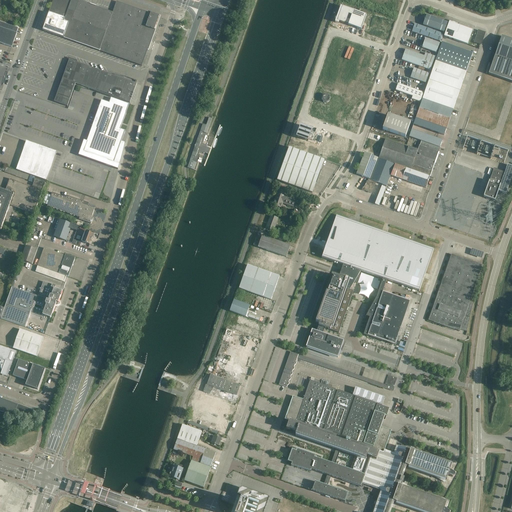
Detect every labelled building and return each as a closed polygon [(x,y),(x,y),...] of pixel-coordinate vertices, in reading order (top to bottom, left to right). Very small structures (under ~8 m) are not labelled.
[(112,13),(76,0),(53,0),(49,13),(48,13),(49,13),(46,20),(45,23),(43,30),(64,38),(63,38),(64,38),(64,37),(100,49),(99,51),(142,66),(159,16),(117,1),(112,13)] [(349,22),(348,25),(361,30),(366,15),(342,7),(337,21),(342,23),(343,23),(344,23),(345,22),(346,21),(349,22)] [(444,32),(445,28),(447,23),(436,19),(437,18),(425,14),(424,17),(425,19),(423,25),(444,32)] [(371,17),(365,33),(382,39),(388,23),(371,17)] [(467,44),(472,30),(458,26),(459,24),(449,20),(444,36),(467,44)] [(0,42),(12,47),(16,33),(18,29),(0,22),(0,42)] [(440,41),(443,34),(414,24),(412,31),(440,41)] [(495,55),(488,74),(511,82),(511,40),(501,36),(495,55)] [(436,53),(439,43),(425,38),(422,48),(436,53)] [(435,61),(466,72),(472,53),(473,53),(442,42),(441,42),(442,43),(435,61)] [(401,60),(430,70),(435,56),(425,53),(424,56),(405,50),(401,60)] [(129,103),(136,84),(122,79),(122,77),(115,74),(114,76),(69,60),(54,101),(67,106),(75,84),(129,103)] [(459,91),(466,72),(435,61),(429,80),(459,91)] [(425,83),(429,73),(414,68),(410,78),(425,83)] [(453,110),(459,91),(429,80),(422,99),(453,110)] [(420,102),(423,93),(398,84),(395,90),(412,96),(411,99),(420,102)] [(325,94),(322,96),(322,99),(323,102),(327,103),(330,101),(330,98),(329,95),(325,94)] [(86,144),(83,152),(105,160),(104,163),(112,166),(118,168),(120,165),(119,164),(121,159),(125,143),(122,142),(121,142),(125,131),(120,129),(122,124),(122,123),(129,105),(111,98),(109,103),(101,100),(88,138),(86,144)] [(446,129),(453,110),(422,99),(415,118),(446,129)] [(405,137),(410,123),(387,115),(382,129),(405,137)] [(207,134),(212,119),(209,118),(206,125),(202,124),(187,168),(194,170),(196,163),(192,161),(193,156),(195,157),(202,138),(200,137),(202,132),(207,134)] [(444,135),(446,129),(415,118),(413,125),(444,135)] [(312,129),(300,125),(296,137),(308,141),(312,129)] [(440,148),(442,141),(411,130),(409,137),(421,141),(440,147),(440,148)] [(417,150),(385,139),(378,158),(395,164),(429,176),(431,171),(431,172),(438,152),(440,147),(421,141),(419,146),(417,150)] [(26,141),(16,170),(17,170),(47,181),(52,166),(57,152),(26,141)] [(317,182),(321,171),(320,171),(324,160),(289,147),(277,180),(312,193),(316,182),(317,182)] [(368,179),(377,158),(364,153),(356,174),(368,179)] [(386,186),(390,176),(395,164),(378,158),(377,158),(368,179),(372,181),(386,186)] [(430,177),(429,176),(395,164),(390,176),(406,181),(426,188),(430,177)] [(511,175),(511,166),(507,165),(505,172),(494,168),(484,196),(495,200),(498,191),(506,193),(511,175)] [(32,187),(9,179),(5,190),(0,188),(0,229),(1,230),(9,206),(34,214),(45,183),(35,179),(32,187)] [(371,193),(375,185),(371,183),(372,181),(368,179),(367,182),(367,181),(364,188),(363,187),(362,190),(364,191),(364,190),(371,193)] [(378,206),(379,203),(385,188),(381,186),(375,204),(378,206)] [(296,199),(286,196),(287,193),(278,189),(275,199),(274,199),(272,205),(281,209),(283,204),(293,208),(296,199)] [(52,193),(47,206),(79,218),(78,220),(69,216),(68,222),(85,228),(87,223),(91,224),(93,218),(91,218),(94,208),(89,206),(90,202),(84,200),(83,202),(66,196),(65,198),(52,193)] [(419,291),(433,249),(336,215),(327,243),(324,250),(321,258),(338,264),(343,265),(341,270),(340,270),(339,270),(339,271),(339,272),(339,273),(340,273),(340,274),(339,277),(354,282),(357,283),(360,276),(358,275),(360,271),(382,279),(386,280),(419,291)] [(274,231),(278,219),(270,216),(266,228),(274,231)] [(77,232),(79,227),(60,220),(53,237),(66,241),(70,229),(77,232)] [(92,238),(94,234),(85,231),(81,241),(90,245),(92,238)] [(253,245),(261,249),(286,257),(290,246),(262,236),(260,241),(255,239),(253,245)] [(32,264),(37,250),(26,246),(21,260),(32,264)] [(52,271),(54,272),(56,273),(57,273),(64,255),(44,248),(37,266),(40,267),(42,268),(44,269),(47,269),(49,270),(52,271)] [(261,249),(260,251),(268,254),(266,261),(283,267),(286,257),(261,249)] [(66,276),(68,277),(75,258),(65,254),(59,273),(59,274),(61,274),(64,275),(66,276)] [(438,292),(470,303),(482,265),(451,254),(438,292)] [(279,276),(283,267),(266,261),(263,270),(279,276)] [(271,300),(275,288),(279,276),(247,265),(239,288),(271,300)] [(339,333),(353,291),(349,290),(354,282),(339,277),(332,275),(315,322),(319,323),(325,325),(324,328),(339,333)] [(382,292),(386,280),(382,279),(376,298),(366,316),(369,318),(363,334),(367,336),(395,345),(410,301),(382,292)] [(45,316),(51,317),(55,306),(60,304),(59,300),(62,292),(54,289),(56,286),(43,282),(39,294),(38,294),(36,295),(36,296),(12,287),(0,318),(25,327),(30,313),(44,318),(45,316)] [(473,304),(470,303),(438,292),(428,320),(459,331),(460,329),(467,331),(473,304)] [(245,317),(249,306),(234,300),(229,311),(245,317)] [(247,316),(261,322),(262,317),(248,312),(247,316)] [(257,338),(259,331),(233,322),(230,329),(241,332),(257,338)] [(323,333),(324,328),(325,325),(319,323),(316,331),(312,330),(306,347),(337,358),(343,341),(323,333)] [(37,356),(43,338),(20,329),(13,348),(37,356)] [(2,372),(2,375),(7,377),(12,363),(16,352),(0,345),(0,358),(5,361),(2,372)] [(313,360),(304,357),(290,352),(279,385),(286,388),(289,380),(290,380),(291,378),(290,377),(291,375),(292,375),(293,373),(292,372),(293,370),(294,370),(295,368),(294,367),(295,365),(296,365),(296,363),(296,362),(297,358),(304,361),(311,363),(313,360)] [(39,385),(41,379),(44,376),(42,376),(45,369),(19,360),(13,376),(39,385)] [(388,375),(365,368),(362,377),(385,385),(388,375)] [(389,386),(394,388),(397,379),(388,375),(385,385),(389,386)] [(372,458),(376,460),(379,452),(383,453),(384,450),(391,430),(381,427),(384,416),(386,416),(389,408),(382,405),(384,398),(355,388),(352,395),(337,390),(337,391),(335,390),(335,389),(310,381),(305,395),(307,396),(305,401),(292,396),(284,419),(289,421),(286,429),(290,430),(290,429),(296,431),(295,435),(332,448),(336,449),(340,450),(355,455),(365,459),(367,454),(372,456),(372,458)] [(31,419),(34,411),(18,405),(0,398),(0,412),(14,415),(31,419)] [(177,440),(197,446),(202,431),(182,425),(177,440)] [(218,446),(221,439),(209,435),(208,438),(212,439),(210,443),(218,446)] [(191,461),(210,468),(215,453),(197,446),(177,440),(174,450),(193,456),(191,461)] [(393,501),(398,485),(399,482),(402,483),(404,478),(401,477),(404,468),(405,466),(410,451),(396,446),(393,453),(384,450),(383,453),(379,452),(376,460),(372,458),(372,456),(367,454),(365,459),(355,455),(350,470),(358,472),(359,468),(365,470),(363,474),(365,475),(362,483),(379,489),(380,490),(380,491),(380,492),(376,503),(373,511),(388,511),(390,507),(393,501)] [(335,464),(340,450),(336,449),(331,463),(314,457),(315,455),(296,449),(296,451),(292,449),(287,461),(291,463),(291,466),(311,471),(311,470),(327,475),(332,477),(361,487),(362,483),(365,475),(363,474),(365,470),(359,468),(358,472),(350,470),(335,464)] [(410,451),(405,466),(434,476),(434,477),(443,482),(444,479),(446,480),(448,475),(451,477),(452,477),(454,477),(454,476),(455,475),(454,473),(453,473),(449,470),(452,464),(410,449),(410,451)] [(184,481),(203,487),(210,468),(191,461),(184,481)] [(169,477),(179,480),(183,469),(173,465),(169,475),(170,475),(169,477)] [(331,487),(332,477),(327,475),(326,478),(322,477),(321,480),(324,482),(323,484),(315,481),(312,490),(345,502),(348,493),(331,487)] [(18,511),(23,499),(25,500),(28,492),(14,487),(14,485),(0,480),(0,491),(13,496),(7,511),(18,511)] [(398,485),(393,501),(423,511),(448,511),(449,511),(448,511),(444,508),(446,502),(437,499),(438,498),(427,494),(427,495),(424,494),(424,493),(414,489),(413,490),(398,485)] [(263,511),(269,498),(240,487),(237,495),(242,497),(241,500),(240,500),(236,511),(263,511)] [(305,511),(290,507),(291,504),(286,502),(281,511),(305,511)]
